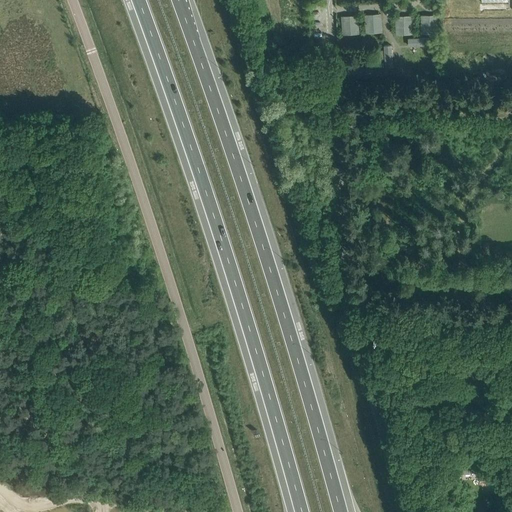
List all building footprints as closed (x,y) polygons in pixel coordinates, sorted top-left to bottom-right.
[(364,14),(366,33),(383,32),(381,13),(364,14)] [(358,15),(341,16),(342,35),(359,34),(358,15)] [(438,15),(421,15),(421,34),(438,34),(438,15)] [(395,16),(395,34),(412,34),(412,16),(395,16)] [(409,46),(432,45),(432,37),(409,37),(409,46)] [(394,66),(394,44),(384,45),(385,67),(394,66)] [(373,77),(373,65),(342,66),(343,78),(373,77)] [(381,335),(375,336),(371,338),(373,343),(383,340),(381,335)]
